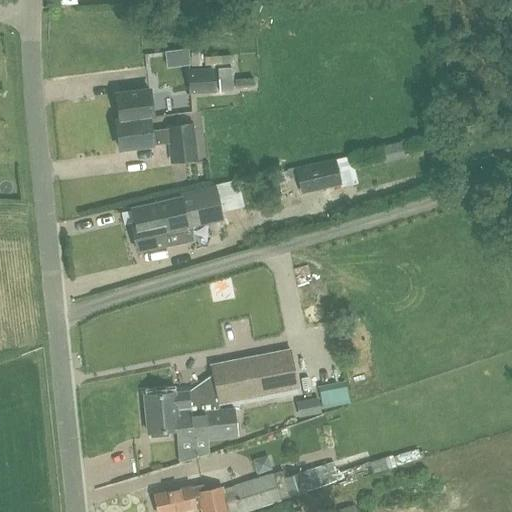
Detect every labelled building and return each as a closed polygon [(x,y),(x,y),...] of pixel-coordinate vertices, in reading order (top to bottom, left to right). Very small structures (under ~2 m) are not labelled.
[(231,9),(231,20),(249,19),(249,9),(231,9)] [(232,64),(231,55),(204,57),(204,66),(232,64)] [(234,92),(233,67),(218,68),(220,93),(234,92)] [(189,94),(216,93),(214,68),(188,69),(189,94)] [(253,78),(235,78),(235,88),(254,87),(253,78)] [(150,131),(149,118),(153,118),(150,90),(117,94),(120,121),(116,121),(119,148),(171,142),(173,161),(195,158),(191,126),(169,128),(169,129),(150,131)] [(402,141),(382,146),(385,160),(406,155),(402,141)] [(300,194),(341,184),(335,158),(294,167),(300,194)] [(137,251),(167,244),(165,236),(188,232),(187,228),(222,221),(215,189),(190,194),(191,198),(132,210),(135,225),(132,226),(137,251)] [(220,404),(297,389),(289,350),(211,364),(213,373),(219,404),(220,404)] [(213,373),(188,391),(144,395),(148,433),(150,433),(151,437),(169,436),(169,431),(178,430),(179,440),(193,438),(193,439),(237,434),(235,408),(220,410),(220,404),(219,404),(213,373)] [(296,402),(299,417),(320,413),(318,398),(296,402)] [(157,444),(145,445),(147,468),(160,467),(157,444)] [(418,453),(417,449),(392,457),(392,455),(369,462),(373,473),(421,459),(419,452),(418,453)] [(337,480),(331,461),(300,472),(300,471),(285,477),(283,470),(272,473),(222,490),(221,487),(204,491),(203,484),(154,495),(157,511),(187,511),(202,509),(202,511),(244,511),(281,500),(281,499),(337,480)]
